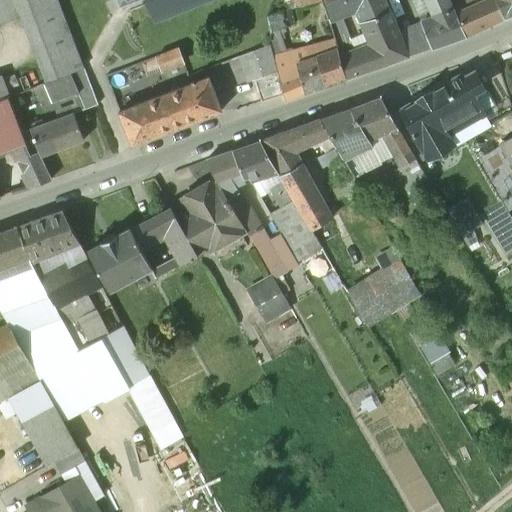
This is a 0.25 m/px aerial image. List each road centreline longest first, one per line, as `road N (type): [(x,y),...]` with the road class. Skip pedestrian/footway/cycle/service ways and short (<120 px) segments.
road 1 (residential): [(511,30),(129,170)]
road 2 (residential): [(129,170),(91,65),(118,15)]
road 3 (residential): [(129,170),(0,220)]
